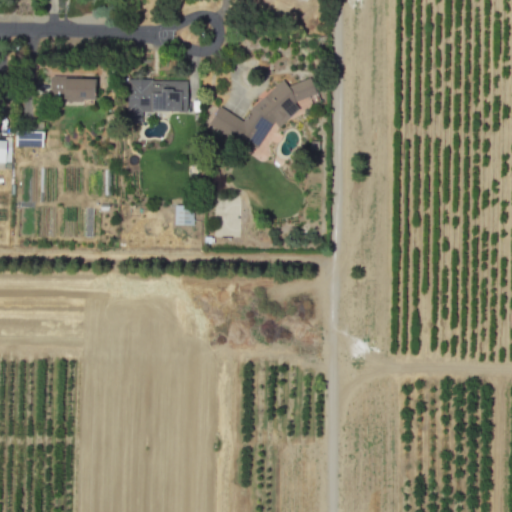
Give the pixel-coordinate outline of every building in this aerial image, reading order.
[(207,123),(219,105),(242,119),(251,105),(281,78),(286,85),(309,76),(315,92),(294,101),(298,107),(278,127),(273,120),(255,146),(251,144),(248,145),(207,123)] [(93,78),(63,78),(63,103),(93,103),(93,78)] [(186,80),(126,79),(125,122),(140,123),(141,110),(186,111),(186,80)] [(39,131),(14,131),(14,146),(39,146),(39,131)] [(0,168),(2,169),(2,161),(10,161),(10,139),(0,139),(0,168)] [(173,224),(192,224),(192,205),(174,205),(173,224)]
